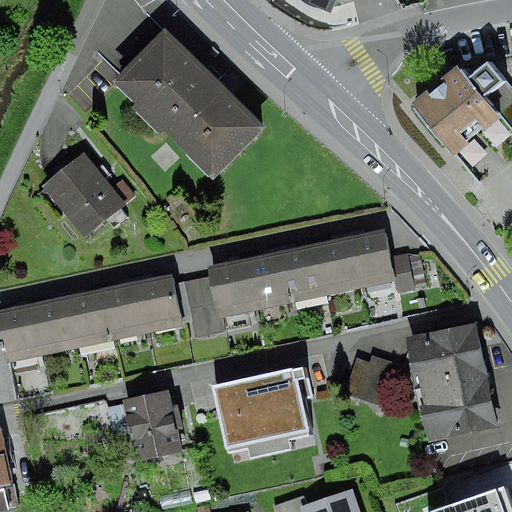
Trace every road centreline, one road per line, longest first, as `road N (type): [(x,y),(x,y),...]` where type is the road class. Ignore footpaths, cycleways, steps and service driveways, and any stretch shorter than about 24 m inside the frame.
road 1 (primary): [(511,303),(429,199),(316,90)]
road 2 (residential): [(97,0),(0,201)]
road 3 (residential): [(316,90),(414,34),(511,11)]
road 4 (primary): [(316,90),(217,0)]
